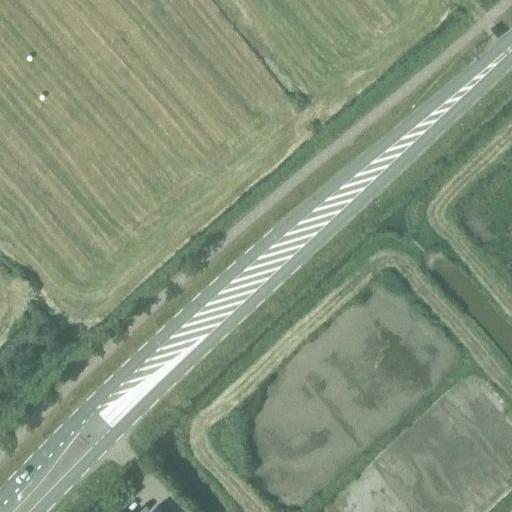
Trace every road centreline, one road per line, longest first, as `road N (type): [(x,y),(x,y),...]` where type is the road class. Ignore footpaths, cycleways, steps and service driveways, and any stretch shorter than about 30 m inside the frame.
road 1 (primary): [(509,55),(241,266),(0,498)]
road 2 (primary): [(39,511),(509,55)]
